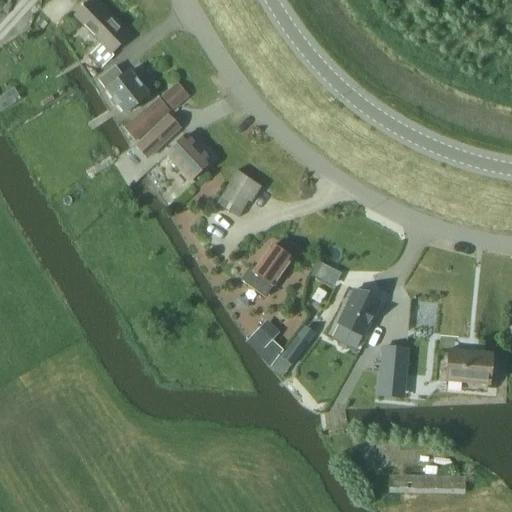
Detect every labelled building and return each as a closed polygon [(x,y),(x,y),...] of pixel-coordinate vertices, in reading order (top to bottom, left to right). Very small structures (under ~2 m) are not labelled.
[(88,55),(101,67),(112,57),(110,55),(128,38),(91,0),(74,17),(101,44),(88,55)] [(104,90),(124,116),(149,97),(129,71),(122,76),(114,66),(98,79),(105,89),(104,90)] [(160,98),(171,111),(187,98),(176,85),(160,98)] [(0,97),(0,113),(20,101),(14,90),(0,97)] [(124,128),(136,142),(148,131),(169,113),(158,99),(124,128)] [(167,117),(134,149),(146,161),(178,128),(167,117)] [(164,155),(190,183),(211,163),(186,136),(164,155)] [(236,171),(226,189),(248,202),(251,204),(260,188),(236,171)] [(248,202),(226,189),(225,189),(216,205),(238,219),(248,202)] [(250,287),(264,297),(271,287),(272,287),(291,260),(272,246),(255,270),(249,267),(239,281),(250,287)] [(317,289),(311,299),(319,304),(325,294),(324,293),(317,289)] [(352,290),(336,325),(362,337),(378,302),(352,290)] [(265,321),(250,337),(275,360),(282,350),(271,340),(278,334),(265,321)] [(302,327),(279,357),(290,365),(312,335),(302,327)] [(445,382),(488,385),(491,353),(448,349),(447,355),(445,382)] [(383,352),(380,380),(403,382),(405,354),(383,352)] [(388,492),(388,494),(464,495),(464,477),(410,477),(388,476),(388,492)]
